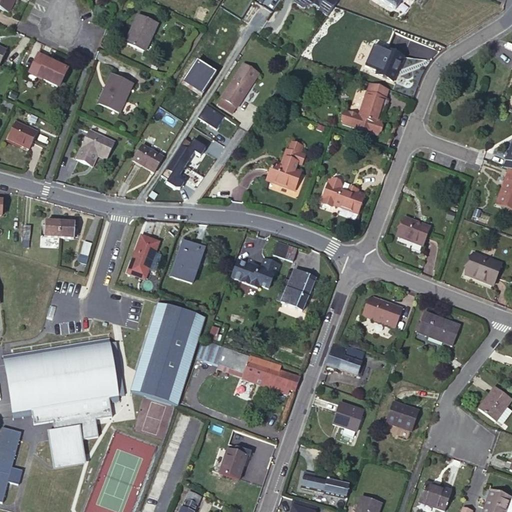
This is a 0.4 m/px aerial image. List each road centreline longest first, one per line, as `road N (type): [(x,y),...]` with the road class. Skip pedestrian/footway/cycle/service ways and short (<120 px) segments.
road 1 (residential): [(0,177),(121,211),(241,215),(357,259)]
road 2 (residential): [(511,14),(434,71),(357,259)]
road 3 (residential): [(266,511),(357,259)]
road 4 (residential): [(504,317),(443,398),(438,423),(480,449)]
road 5 (residential): [(504,317),(357,259)]
